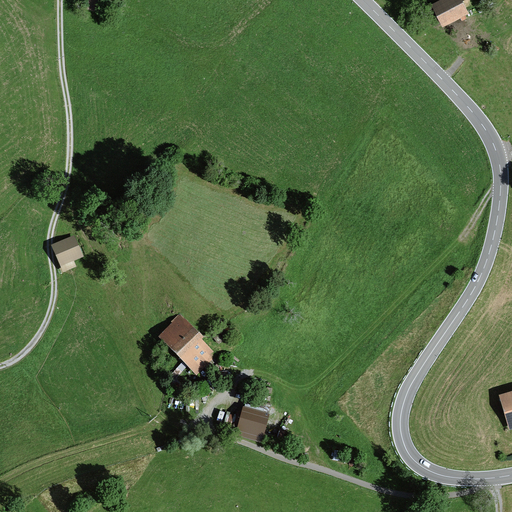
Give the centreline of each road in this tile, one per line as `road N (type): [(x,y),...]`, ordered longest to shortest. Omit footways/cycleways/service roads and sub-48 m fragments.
road 1 (tertiary): [(360,0),(478,120),(501,190),(476,283),(406,390),(397,433),(406,453),(440,475),(511,475)]
road 2 (unknown): [(232,376),(252,368),(300,386),(323,377),(501,190)]
road 3 (track): [(235,440),(369,489),(424,500),(458,492),(464,481)]
